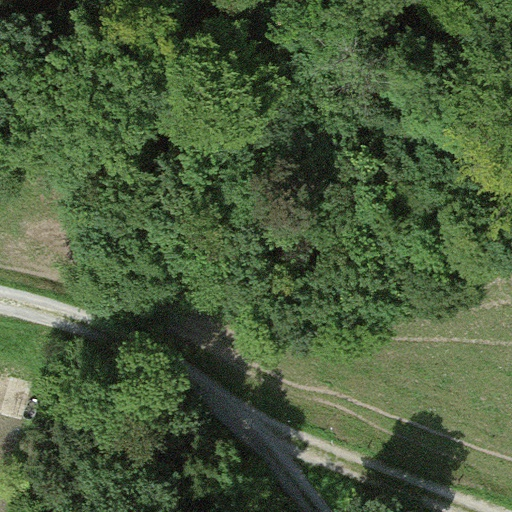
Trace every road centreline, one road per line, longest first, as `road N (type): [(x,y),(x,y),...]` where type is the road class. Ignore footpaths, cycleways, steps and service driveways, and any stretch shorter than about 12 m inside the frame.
road 1 (track): [(323,511),(255,430),(178,368),(92,328),(0,301)]
road 2 (track): [(255,430),(468,511)]
